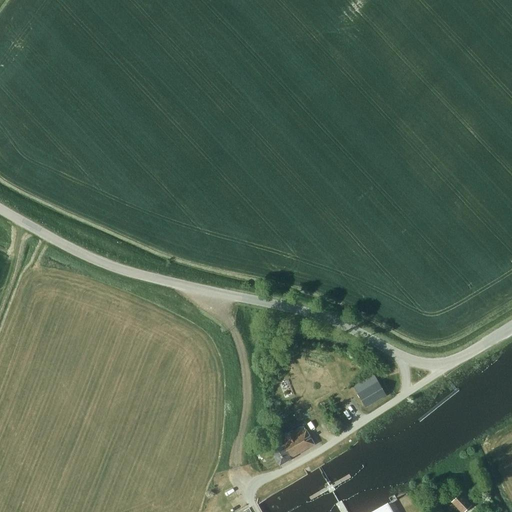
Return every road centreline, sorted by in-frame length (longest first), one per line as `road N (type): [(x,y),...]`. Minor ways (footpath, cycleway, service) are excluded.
road 1 (tertiary): [(399,356),(309,313),(117,268),(0,208)]
road 2 (unclassified): [(255,511),(255,484),(405,394)]
